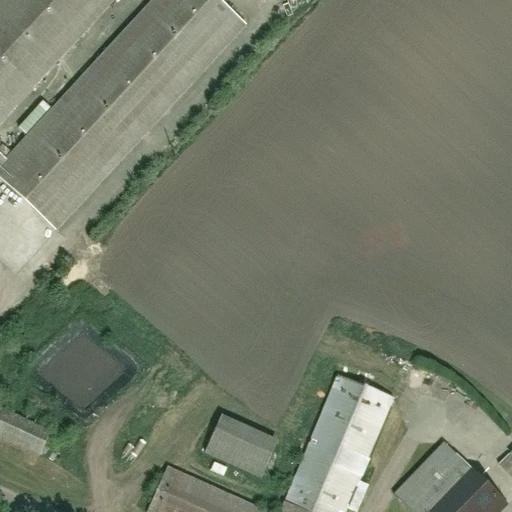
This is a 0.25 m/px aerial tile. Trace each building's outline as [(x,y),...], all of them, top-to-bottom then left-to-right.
[(0,127),(117,0),(12,0),(0,13),(0,178),(61,235),(250,31),(216,0),(166,0),(13,166),(0,153),(0,127)] [(341,511),(385,400),(333,380),(281,511),(270,511),(158,468),(140,511),(341,511)] [(0,407),(0,435),(43,457),(62,420),(38,407),(30,423),(0,407)] [(216,417),(204,448),(263,471),(275,440),(216,417)] [(491,511),(498,505),(439,453),(397,501),(409,511),(491,511)] [(511,458),(502,468),(511,477),(511,458)]
